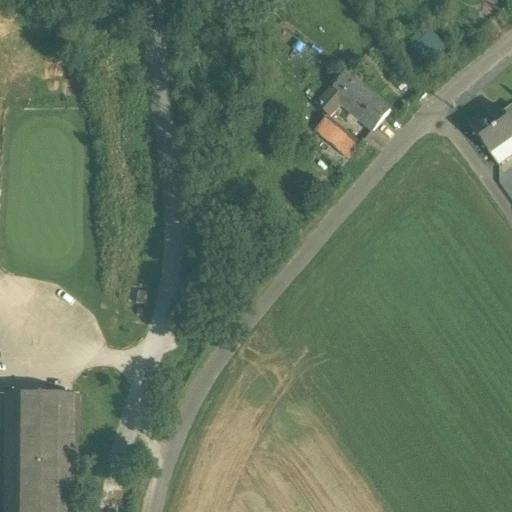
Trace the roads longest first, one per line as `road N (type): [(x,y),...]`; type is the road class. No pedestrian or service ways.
road 1 (track): [(155,0),(177,216),(173,291),(140,405),(143,431),(173,457)]
road 2 (residential): [(252,323),(434,112),(511,48)]
road 3 (unclassified): [(159,511),(173,457),(203,394),(252,323)]
